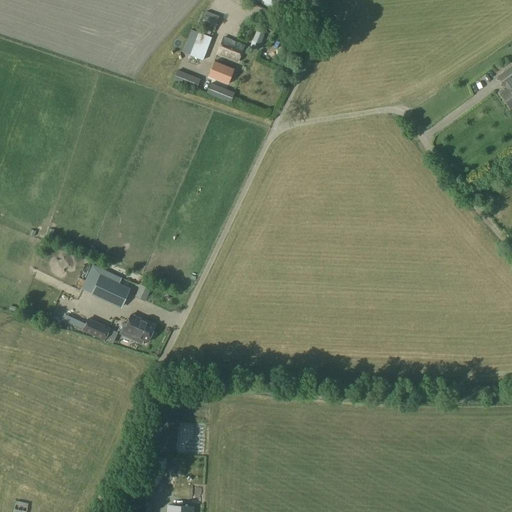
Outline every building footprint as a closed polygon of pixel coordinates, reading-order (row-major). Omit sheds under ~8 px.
[(283,10),(287,2),(283,0),(261,0),(279,10),(279,9),(283,10)] [(207,11),(202,23),(214,28),(219,16),(207,11)] [(259,51),(265,36),(256,33),(250,48),(259,51)] [(238,62),(244,45),(224,37),(217,54),(238,62)] [(229,84),(234,70),(214,63),(210,77),(229,84)] [(511,66),(498,77),(505,86),(506,85),(509,88),(501,94),(511,108),(511,106),(511,66)] [(177,72),(174,81),(196,89),(199,80),(177,72)] [(211,85),(207,93),(230,103),(234,94),(211,85)] [(93,268),(90,274),(95,277),(98,270),(93,268)] [(100,276),(92,294),(111,303),(120,285),(100,276)] [(141,285),(136,296),(144,300),(150,289),(141,285)] [(81,331),(86,317),(77,314),(72,328),(81,331)] [(148,342),(155,326),(139,318),(133,330),(127,326),(123,335),(142,344),(143,339),(148,342)] [(93,337),(111,342),(114,334),(96,328),(93,337)] [(26,511),(28,505),(16,502),(13,511),(26,511)] [(138,503),(137,511),(149,511),(150,503),(138,503)]
